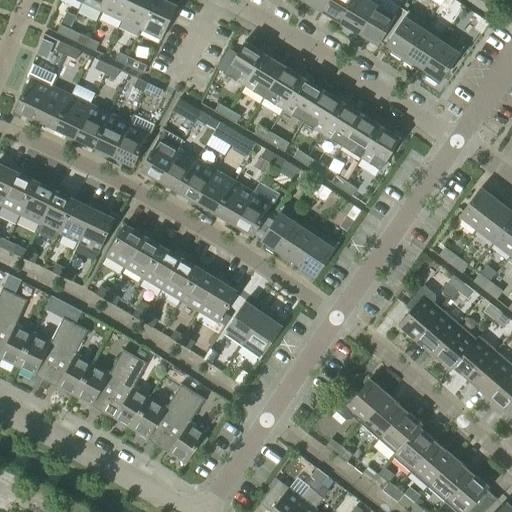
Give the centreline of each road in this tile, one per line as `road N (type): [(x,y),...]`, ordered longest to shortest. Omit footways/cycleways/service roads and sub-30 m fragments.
road 1 (residential): [(334,318),(143,195),(0,124)]
road 2 (residential): [(0,260),(87,301),(266,420)]
road 3 (residential): [(457,141),(222,0)]
road 4 (residential): [(511,463),(334,318)]
road 5 (residential): [(198,511),(0,409)]
road 6 (residential): [(334,318),(457,141)]
road 7 (residential): [(266,420),(385,511)]
road 8 (residential): [(266,420),(334,318)]
